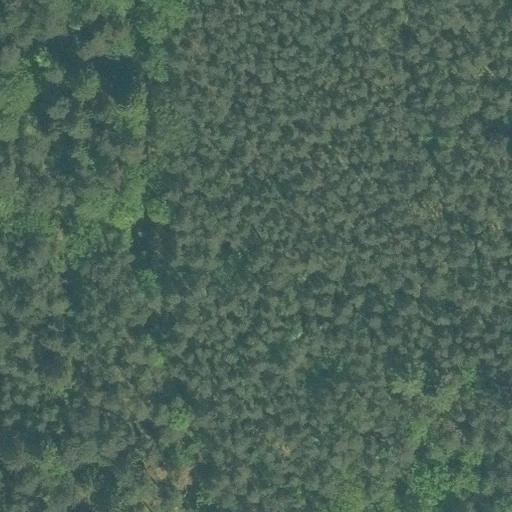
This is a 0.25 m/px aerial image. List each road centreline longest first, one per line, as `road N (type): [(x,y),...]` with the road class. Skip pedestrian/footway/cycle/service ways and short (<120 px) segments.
road 1 (track): [(0,209),(156,216),(511,306)]
road 2 (track): [(149,0),(163,282),(195,438),(220,511)]
